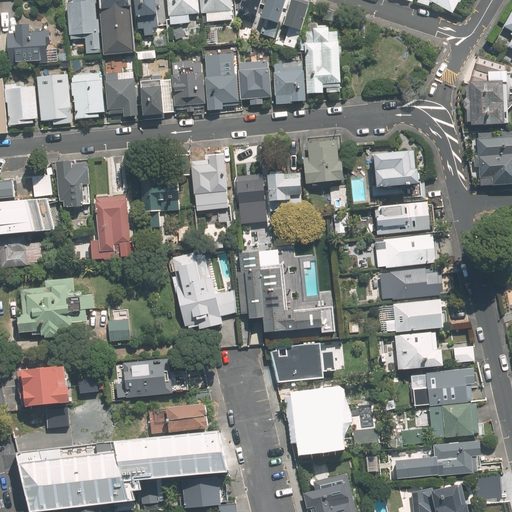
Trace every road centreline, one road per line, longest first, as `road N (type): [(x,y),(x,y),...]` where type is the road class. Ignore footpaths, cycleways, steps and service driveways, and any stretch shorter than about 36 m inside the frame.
road 1 (residential): [(460,200),(441,136),(405,112),(0,148)]
road 2 (residential): [(511,425),(460,200)]
road 3 (residential): [(239,368),(274,511)]
road 4 (residential): [(349,0),(467,39)]
